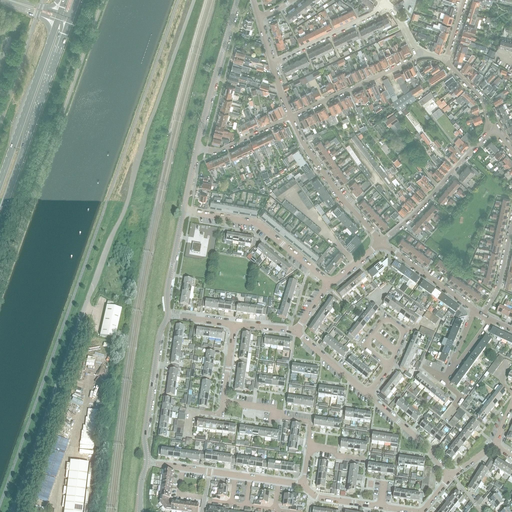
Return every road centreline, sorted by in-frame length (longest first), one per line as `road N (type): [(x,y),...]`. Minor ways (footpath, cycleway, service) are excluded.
road 1 (unclassified): [(11,511),(194,0)]
road 2 (primary): [(0,220),(70,20)]
road 3 (residential): [(310,446),(309,421),(224,401),(233,324)]
road 4 (primary): [(59,16),(0,185)]
road 5 (residential): [(330,282),(256,223),(183,209)]
road 6 (residential): [(304,485),(319,497),(416,511),(449,477)]
road 7 (residential): [(382,242),(496,127)]
road 8 (residential): [(382,242),(321,170),(290,116)]
road 9 (tertiary): [(196,146),(236,0)]
road 10 (tertiary): [(146,462),(167,314)]
road 11 (residential): [(290,116),(422,54)]
road 12 (residential): [(388,4),(272,62)]
road 13 (residential): [(274,510),(184,495),(182,467)]
